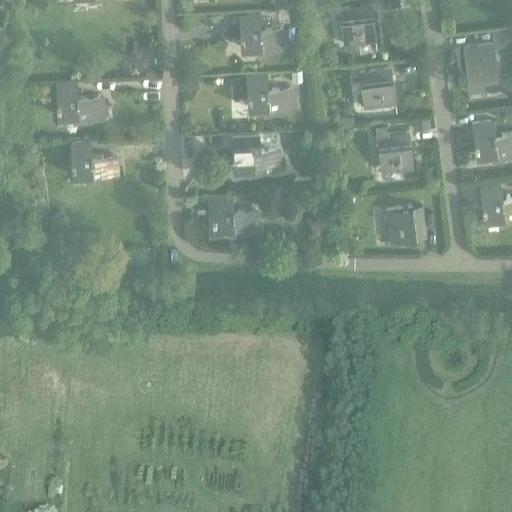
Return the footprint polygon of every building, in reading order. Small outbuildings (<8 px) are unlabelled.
[(339,7),(343,43),(375,39),(372,13),(350,16),(349,6),(339,7)] [(288,10),(277,11),(278,20),(288,20),(288,10)] [(255,45),(255,50),(288,49),(287,40),(283,40),(283,27),(260,28),(260,24),(239,25),(239,46),(255,45)] [(463,43),(469,92),(501,88),(493,39),(478,42),(477,39),(468,40),(468,43),(463,43)] [(368,69),(358,70),(363,106),(395,102),(390,66),(368,69)] [(298,71),(291,71),(292,82),(300,82),(301,82),(301,71),(298,71)] [(246,85),(247,106),(262,106),(262,110),(295,109),(294,100),(290,100),(289,87),(267,88),(267,84),(246,85)] [(56,114),(71,113),(72,118),(104,117),(104,108),(100,108),(99,95),(77,96),(77,92),(55,93),(56,114)] [(351,115),(337,116),(338,120),(338,124),(352,123),(351,115)] [(428,115),(413,117),(414,128),(430,126),(428,115)] [(471,122),(475,154),(490,152),(491,157),(511,154),(511,132),(494,135),(492,120),(471,122)] [(374,124),(380,170),(413,167),(408,131),(388,133),(386,123),(374,124)] [(259,135),(230,136),(230,146),(231,167),(247,166),(247,171),(280,170),(279,161),(275,161),(274,148),(259,149),(259,135)] [(86,172),(86,177),(119,176),(118,168),(114,168),(113,154),(91,155),(90,140),(69,141),(71,173),(86,172)] [(313,181),(301,182),(302,189),(314,189),(315,189),(314,181),(313,181)] [(479,185),(480,196),(483,218),(498,216),(498,220),(511,218),(511,196),(501,198),(500,182),(479,185)] [(314,189),(302,189),(302,202),(315,202),(315,197),(315,189),(314,189)] [(385,208),(389,240),(415,237),(413,215),(423,214),(421,204),(385,208)] [(211,206),(212,227),(227,227),(227,232),(260,231),(260,222),(255,222),(255,209),(233,210),(232,206),(211,206)] [(58,211),(49,219),(57,228),(66,219),(58,211)]
